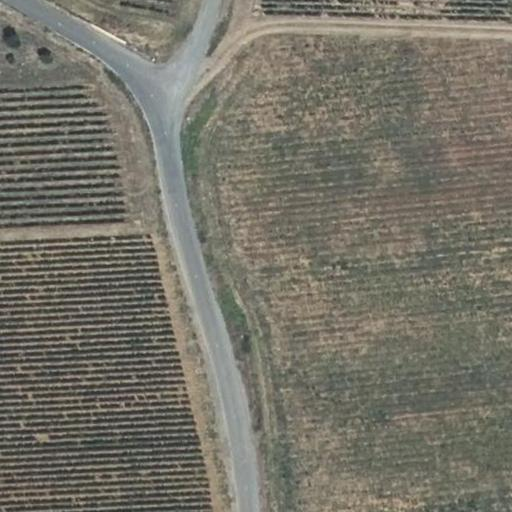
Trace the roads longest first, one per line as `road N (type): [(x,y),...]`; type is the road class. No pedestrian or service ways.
road 1 (tertiary): [(154,103),(232,405),(248,511)]
road 2 (tertiary): [(23,0),(127,65),(154,103)]
road 3 (unclassified): [(216,0),(195,61),(154,103)]
